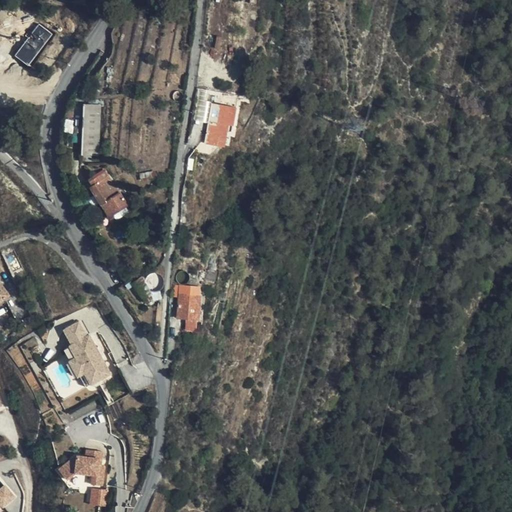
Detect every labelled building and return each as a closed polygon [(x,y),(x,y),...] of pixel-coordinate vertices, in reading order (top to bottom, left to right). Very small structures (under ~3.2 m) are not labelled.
[(98,155),(101,104),(84,104),(82,154),(98,155)] [(236,110),(212,105),(206,136),(220,139),(222,132),(227,133),(231,134),(236,110)] [(224,149),(227,133),(222,132),(220,139),(206,136),(204,145),(224,149)] [(105,204),(121,194),(103,167),(88,177),(93,185),(92,187),(103,204),(104,204),(105,204)] [(127,204),(121,194),(105,204),(111,214),(127,204)] [(53,318),(72,310),(43,247),(34,245),(23,250),(53,318)] [(145,282),(145,278),(133,284),(147,305),(162,300),(161,290),(156,290),(153,290),(150,288),(147,287),(146,285),(145,282)] [(0,307),(10,300),(0,286),(0,307)] [(171,286),(170,297),(180,298),(180,294),(181,286),(171,286)] [(180,294),(180,298),(178,318),(199,320),(201,297),(200,297),(200,293),(196,293),(195,296),(180,294)] [(0,307),(0,313),(13,304),(10,300),(0,307)] [(80,320),(65,329),(73,343),(88,335),(80,320)] [(88,335),(73,343),(96,382),(115,371),(92,332),(88,335)] [(73,343),(69,345),(92,385),(96,382),(73,343)] [(61,471),(68,479),(75,473),(94,474),(93,484),(103,485),(105,466),(101,465),(102,451),(87,450),(86,458),(76,457),(61,471)] [(68,479),(65,481),(69,486),(74,483),(93,484),(94,474),(75,473),(68,479)] [(18,495),(8,484),(0,490),(0,499),(6,506),(18,495)] [(94,487),(92,503),(108,505),(110,489),(94,487)]
